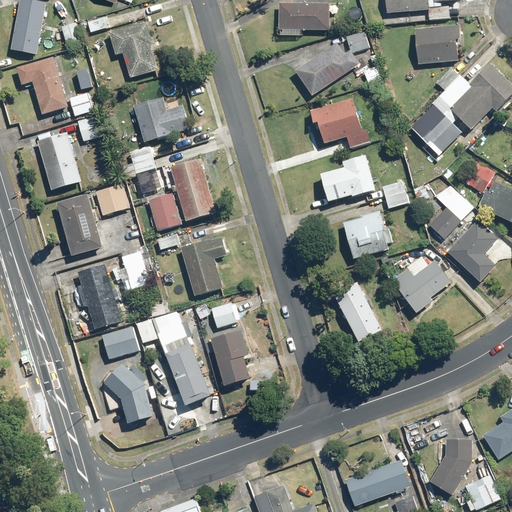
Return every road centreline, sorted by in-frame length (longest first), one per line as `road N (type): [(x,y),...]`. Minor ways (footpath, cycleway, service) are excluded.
road 1 (residential): [(330,418),(205,0)]
road 2 (secondary): [(86,499),(0,208)]
road 3 (tertiary): [(330,418),(86,499)]
road 4 (tertiary): [(511,337),(472,363),(330,418)]
